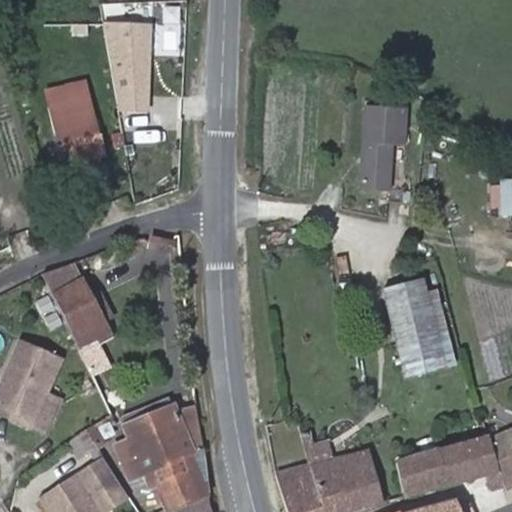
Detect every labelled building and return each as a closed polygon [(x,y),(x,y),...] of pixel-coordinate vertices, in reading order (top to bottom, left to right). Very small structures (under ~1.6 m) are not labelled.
[(322,169),(331,66),(271,61),(269,89),(294,92),(292,109),(290,109),(286,157),(304,159),(303,167),(322,169)] [(103,155),(85,80),(45,90),(59,146),(71,143),(75,162),(103,155)] [(365,107),(358,192),(392,195),(394,165),(406,166),(410,111),(365,107)] [(86,279),(76,261),(42,275),(52,296),(86,279)] [(74,337),(107,321),(95,299),(86,279),(52,296),(74,337)] [(426,293),(422,279),(384,289),(407,378),(455,365),(438,290),(426,293)] [(116,316),(104,294),(95,299),(107,321),(116,316)] [(81,351),(114,335),(107,321),(74,337),(81,351)] [(46,395),(59,361),(19,345),(6,376),(12,378),(0,408),(0,410),(22,420),(20,426),(47,436),(61,401),(46,395)] [(0,410),(0,408),(12,378),(6,376),(0,391),(0,417),(20,426),(22,420),(0,410)] [(127,424),(173,404),(170,398),(124,417),(127,424)] [(114,443),(129,479),(197,451),(193,440),(181,409),(178,402),(173,404),(127,424),(125,424),(130,437),(114,443)] [(199,438),(195,405),(181,409),(193,440),(199,438)] [(490,441),(510,432),(505,415),(483,422),(488,434),(490,441)] [(80,461),(99,449),(89,431),(70,443),(80,461)] [(511,431),(510,432),(490,441),(504,486),(504,487),(511,483),(511,431)] [(490,441),(488,434),(440,449),(449,484),(487,473),(492,490),(504,486),(490,441)] [(202,449),(201,438),(199,438),(193,440),(197,451),(202,449)] [(322,511),(348,511),(358,509),(385,502),(371,450),(334,460),(328,441),(306,446),(311,467),(322,511)] [(449,484),(440,449),(396,462),(404,497),(449,484)] [(110,511),(130,500),(118,483),(104,458),(44,496),(54,511),(110,511)] [(322,511),(311,467),(293,472),(303,511),(322,511)] [(303,511),(293,472),(278,476),(287,511),(303,511)] [(174,509),(167,511),(212,511),(210,496),(198,500),(174,509)] [(407,511),(474,511),(470,502),(466,501),(462,501),(458,502),(457,500),(407,511)]
